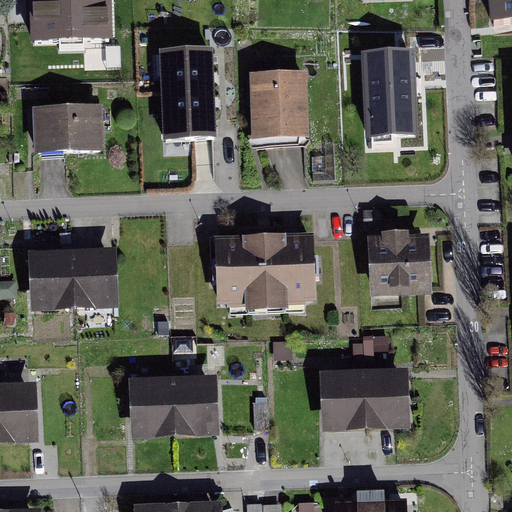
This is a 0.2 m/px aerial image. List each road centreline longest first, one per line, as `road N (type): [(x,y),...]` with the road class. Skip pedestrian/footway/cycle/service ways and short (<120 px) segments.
road 1 (residential): [(0,490),(473,473)]
road 2 (residential): [(0,211),(463,192)]
road 3 (residential): [(473,473),(463,192)]
road 4 (residential): [(463,192),(458,0)]
